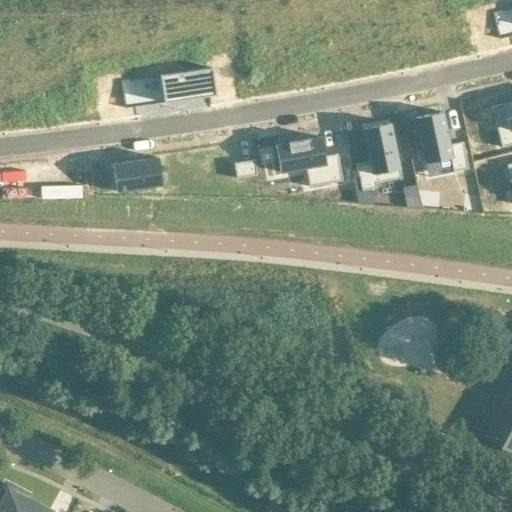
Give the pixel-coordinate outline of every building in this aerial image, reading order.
[(511,6),(494,11),(501,38),(511,35),(511,6)] [(211,67),(120,80),(124,107),(215,94),(211,67)] [(511,101),(492,106),(501,146),(511,143),(511,101)] [(442,111),(415,117),(416,118),(419,133),(425,162),(450,157),(453,171),(468,168),(463,141),(449,144),(442,111)] [(416,118),(403,121),(406,136),(419,133),(416,118)] [(370,161),(356,163),(358,176),(361,190),(370,188),(377,187),(376,182),(401,177),(390,122),(363,128),(370,161)] [(321,136),(275,145),(280,172),(306,167),(309,186),(342,180),(342,179),(338,154),(337,153),(324,156),(321,136)] [(348,152),(338,154),(342,179),(353,177),(348,152)] [(158,157),(112,164),(116,191),(162,184),(158,157)] [(255,159),(234,163),(236,178),(257,174),(255,159)] [(358,176),(353,177),(358,203),(373,204),(370,188),(361,190),(358,176)] [(508,396),(498,415),(511,422),(511,396),(509,395),(508,396)] [(488,435),(511,447),(511,422),(498,415),(488,435)] [(6,482),(0,494),(0,503),(2,504),(0,507),(0,511),(48,511),(49,510),(26,498),(28,493),(6,482)]
